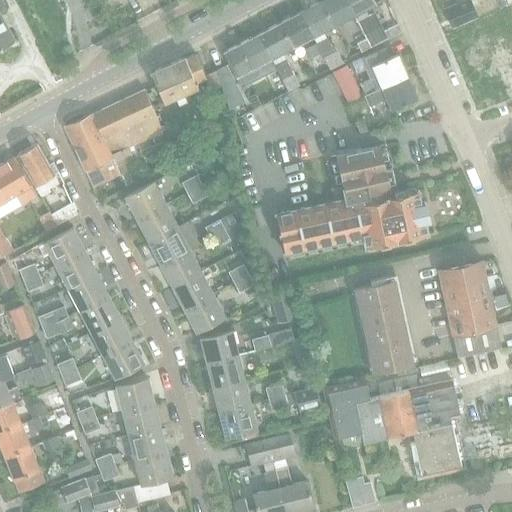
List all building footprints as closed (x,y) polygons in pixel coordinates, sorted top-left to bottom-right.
[(0,0),(0,48),(14,40),(0,14),(0,3),(2,3),(0,0)] [(345,0),(320,0),(320,1),(332,25),(353,14),(345,0)] [(372,0),(345,0),(353,14),(366,37),(370,46),(400,30),(397,22),(383,29),(374,11),(368,15),(364,8),(374,3),(372,0)] [(454,0),(456,2),(443,8),(451,26),(477,15),(470,0),(454,0)] [(320,1),(299,12),(311,36),(312,35),(315,41),(321,51),(329,68),(342,61),(333,43),(331,44),(327,35),(325,36),(322,30),(332,25),(320,1)] [(299,12),(279,22),(291,46),(311,36),(299,12)] [(488,15),(453,30),(464,56),(499,41),(488,15)] [(279,22),(258,33),(270,57),(291,46),(279,22)] [(258,33),(223,51),(237,78),(243,90),(278,71),(275,65),(272,59),(270,57),(258,33)] [(366,37),(356,42),(361,51),(370,46),(366,37)] [(315,41),(304,47),(310,57),(321,51),(315,41)] [(510,66),(499,41),(464,56),(474,81),(510,66)] [(397,54),(389,57),(384,46),(361,56),(366,67),(371,65),(381,86),(407,76),(397,54)] [(151,72),(164,101),(175,97),(178,104),(186,100),(183,93),(197,86),(195,82),(205,77),(205,75),(204,74),(196,52),(185,58),(184,57),(151,72)] [(285,59),(275,65),(278,71),(287,88),(287,89),(298,83),(285,59)] [(226,65),(215,70),(223,91),(230,110),(245,102),(226,65)] [(511,70),(510,66),(474,81),(486,107),(511,95),(511,70)] [(215,70),(205,75),(205,77),(212,95),(223,91),(215,70)] [(368,105),(386,97),(391,109),(416,98),(407,76),(381,86),(374,89),(369,77),(359,81),(364,94),(363,94),(368,105)] [(144,89),(92,112),(116,165),(133,157),(129,147),(163,132),(144,89)] [(121,175),(116,165),(92,112),(64,125),(93,187),(121,175)] [(36,141),(16,152),(34,184),(40,195),(49,190),(47,187),(57,181),(53,174),(44,159),(46,158),(36,141)] [(424,201),(420,201),(417,187),(393,192),(392,188),(395,187),(392,173),(386,174),(383,161),(382,161),(378,144),(336,154),(334,154),(340,181),(342,181),(342,184),(330,187),(333,200),(309,205),(292,209),(275,212),(277,223),(283,251),(331,241),(362,234),(364,246),(427,232),(424,219),(428,218),(424,201)] [(12,155),(0,161),(0,190),(5,199),(14,193),(21,204),(35,196),(28,185),(29,184),(12,155)] [(181,181),(187,192),(202,184),(196,173),(181,181)] [(136,219),(165,203),(153,181),(124,196),(136,219)] [(207,194),(202,184),(187,192),(192,202),(207,194)] [(0,201),(5,199),(0,190),(0,257),(14,249),(7,237),(5,238),(0,230),(0,201)] [(136,219),(147,241),(177,226),(165,203),(136,219)] [(46,230),(57,224),(48,209),(38,215),(46,230)] [(210,237),(225,229),(219,218),(204,226),(210,237)] [(55,264),(84,249),(72,226),(43,241),(55,264)] [(159,263),(188,248),(177,226),(147,241),(159,263)] [(230,239),(225,229),(210,237),(215,246),(230,239)] [(159,263),(171,286),(200,271),(188,248),(159,263)] [(55,264),(67,286),(96,271),(84,249),(55,264)] [(457,356),(501,345),(482,259),(437,269),(457,356)] [(5,261),(0,262),(0,284),(2,288),(14,282),(5,261)] [(18,268),(23,279),(38,273),(34,262),(18,268)] [(227,270),(233,282),(248,274),(242,263),(227,270)] [(79,308),(107,293),(96,271),(67,286),(79,308)] [(171,286),(183,308),(212,293),(200,271),(171,286)] [(43,283),(38,273),(23,279),(27,290),(43,283)] [(253,283),(248,274),(233,282),(238,291),(253,283)] [(373,371),(413,362),(394,274),(371,279),(372,284),(355,288),(373,371)] [(287,292),(271,296),(278,320),(294,316),(287,292)] [(119,316),(107,293),(79,308),(90,331),(119,316)] [(212,293),(183,308),(195,331),(224,316),(212,293)] [(23,303),(7,309),(18,337),(35,331),(23,303)] [(37,315),(41,326),(57,320),(53,309),(37,315)] [(102,353),(131,338),(119,316),(90,331),(102,353)] [(62,330),(57,320),(41,326),(46,337),(62,330)] [(206,362),(237,354),(231,329),(199,337),(206,362)] [(251,338),(254,350),(271,346),(267,333),(251,338)] [(142,361),(131,338),(102,353),(114,376),(142,361)] [(34,365),(47,360),(40,343),(28,348),(34,365)] [(237,354),(206,362),(212,387),(244,379),(237,354)] [(56,362),(61,373),(76,367),(72,356),(56,362)] [(30,367),(37,384),(53,378),(47,361),(30,367)] [(0,378),(3,378),(9,375),(6,366),(0,368),(0,378)] [(81,378),(76,367),(61,373),(65,384),(81,378)] [(115,383),(121,408),(152,400),(146,375),(115,383)] [(332,430),(359,424),(363,441),(412,430),(423,477),(466,468),(455,416),(460,415),(452,378),(365,397),(360,377),(322,386),(332,430)] [(3,378),(0,378),(0,403),(11,399),(20,396),(16,385),(7,389),(3,378)] [(218,412),(250,404),(244,379),(212,387),(218,412)] [(265,386),(268,399),(284,394),(284,393),(281,382),(265,386)] [(314,386),(295,390),(299,401),(296,402),(299,412),(319,407),(314,386)] [(284,394),(268,399),(271,409),(296,402),(299,401),(295,390),(284,393),(284,394)] [(0,403),(0,430),(20,422),(11,399),(0,403)] [(27,405),(32,417),(45,412),(40,400),(27,405)] [(159,425),(152,400),(121,408),(128,433),(159,425)] [(75,411),(80,421),(95,415),(91,404),(75,411)] [(250,404),(218,412),(224,437),(256,429),(250,404)] [(0,430),(0,445),(4,455),(29,445),(25,433),(49,423),(45,412),(32,417),(20,422),(0,430)] [(100,426),(95,415),(80,421),(84,432),(100,426)] [(159,425),(128,433),(134,457),(165,450),(159,425)] [(288,432),(267,438),(272,459),(283,456),(282,452),(292,450),(288,432)] [(42,440),(46,452),(59,447),(54,435),(42,440)] [(272,459),(267,438),(246,443),(251,460),(261,458),(262,462),(272,459)] [(29,445),(4,455),(13,479),(14,479),(19,490),(43,480),(29,445)] [(171,475),(165,450),(134,457),(140,483),(165,477),(171,475)] [(94,457),(99,468),(114,462),(110,451),(94,457)] [(65,466),(69,476),(89,468),(85,458),(65,466)] [(118,473),(114,462),(99,468),(103,479),(118,473)] [(275,468),(285,511),(313,504),(306,479),(287,484),(285,478),(289,477),(286,465),(275,468)] [(282,511),(285,511),(275,468),(263,471),(266,483),(270,482),(272,488),(252,493),(256,511),(282,511)] [(136,499),(132,485),(100,493),(93,474),(84,478),(89,494),(93,511),(107,511),(106,505),(122,501),(123,506),(136,502),(136,499)] [(165,477),(140,483),(132,485),(136,499),(169,491),(165,477)] [(93,511),(89,494),(84,478),(61,486),(65,497),(76,493),(81,511),(93,511)] [(147,511),(174,511),(170,511),(157,511),(155,502),(145,505),(147,511)]
